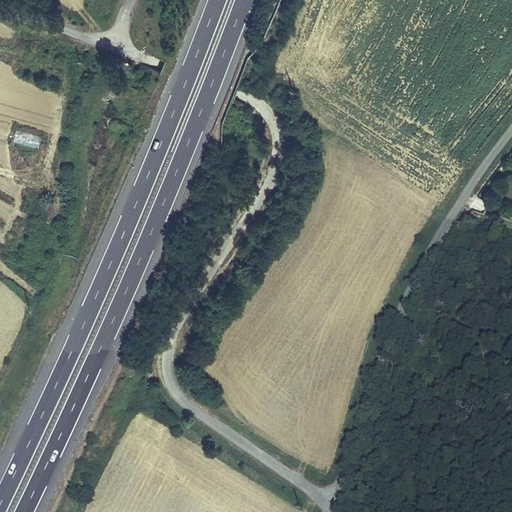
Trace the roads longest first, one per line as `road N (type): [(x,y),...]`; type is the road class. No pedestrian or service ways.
road 1 (unclassified): [(333,504),(193,410),(170,382),(173,331),(265,194),(278,142),(259,104),(111,42),(132,0)]
road 2 (motorway): [(23,511),(131,279),(243,0)]
road 3 (motorway): [(217,0),(111,263),(0,504)]
road 4 (unclassified): [(511,128),(446,222),(404,304),(333,504)]
